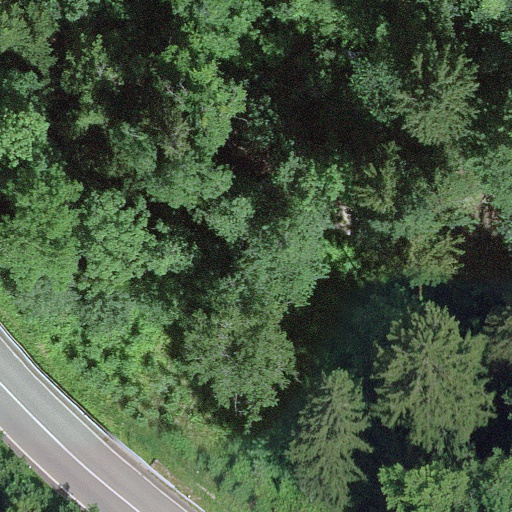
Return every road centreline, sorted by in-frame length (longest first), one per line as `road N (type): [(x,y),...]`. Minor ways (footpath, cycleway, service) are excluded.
road 1 (track): [(0,4),(147,121),(425,253),(511,282)]
road 2 (secondary): [(143,511),(0,382)]
